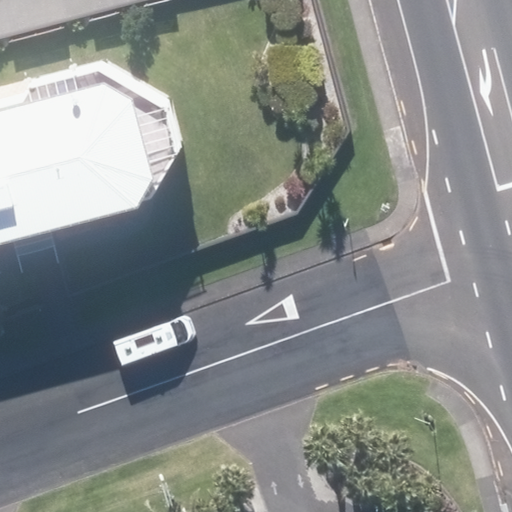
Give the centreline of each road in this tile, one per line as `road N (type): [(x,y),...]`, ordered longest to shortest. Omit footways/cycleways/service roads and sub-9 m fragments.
road 1 (residential): [(0,444),(511,263)]
road 2 (primary): [(511,169),(465,0)]
